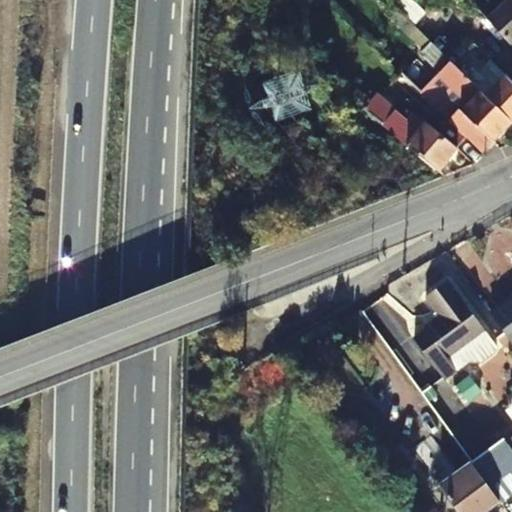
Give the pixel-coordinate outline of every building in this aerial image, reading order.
[(427,13),(413,0),(400,0),(397,4),(416,24),(427,13)] [(511,0),(508,0),(488,18),(511,43),(511,41),(511,0)] [(468,136),(483,151),(511,122),(511,119),(469,78),(454,63),(433,43),(423,54),(442,72),(440,74),(447,81),(440,89),(462,109),(451,120),(468,136)] [(403,74),(442,111),(448,105),(428,86),(436,77),(418,59),(403,74)] [(469,78),(511,119),(511,78),(493,59),(480,73),(477,70),(469,78)] [(365,109),(385,126),(398,108),(378,93),(365,109)] [(408,145),(438,170),(468,136),(451,120),(439,132),(427,122),(425,123),(412,113),(399,128),(413,139),(408,145)] [(495,352),(499,347),(447,278),(425,294),(440,314),(425,326),(426,328),(414,337),(446,380),(458,370),(470,361),(483,361),(495,352)] [(511,297),(492,312),(511,339),(511,297)] [(473,461),(502,501),(511,493),(511,447),(505,438),(473,461)] [(485,511),(502,501),(473,461),(441,484),(460,511),(485,511)]
